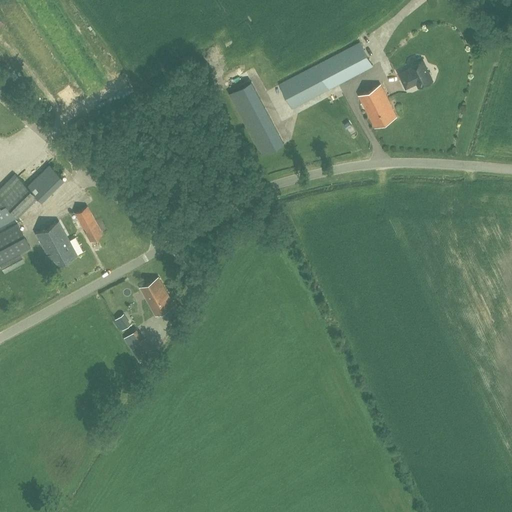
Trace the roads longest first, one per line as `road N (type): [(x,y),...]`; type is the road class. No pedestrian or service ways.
road 1 (unclassified): [(168,242),(246,196),(337,166),(380,160),(511,169)]
road 2 (unclassified): [(168,242),(0,99)]
road 3 (unclassified): [(0,334),(168,242)]
